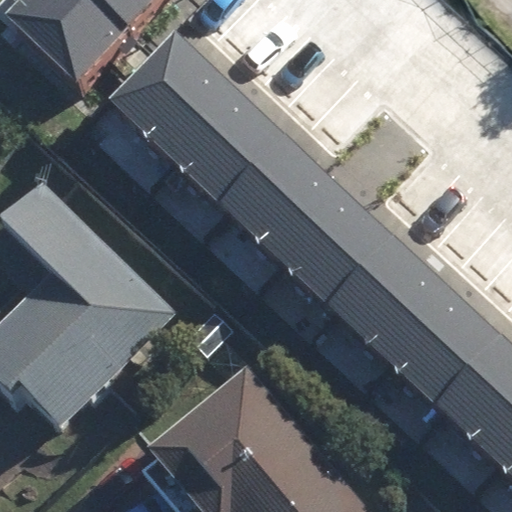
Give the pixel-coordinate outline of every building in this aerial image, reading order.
[(129,25),(101,0),(19,0),(5,16),(78,81),(129,25)] [(101,0),(129,25),(152,0),(101,0)] [(116,121),(173,172),(240,99),(183,48),(116,121)] [(173,172),(228,222),(295,148),(240,99),(173,172)] [(228,222),(280,269),(348,195),(295,148),(228,222)] [(55,390),(90,424),(194,315),(65,192),(7,253),(59,302),(3,361),(45,400),(55,390)] [(280,269),(333,317),(401,243),(348,195),(280,269)] [(333,317),(388,367),(456,293),(401,243),(333,317)] [(388,367),(447,420),(511,348),(511,342),(456,292),(456,293),(388,367)] [(511,348),(448,420),(506,473),(511,465),(511,348)] [(384,511),(272,374),(178,451),(182,457),(162,474),(192,511),(384,511)]
